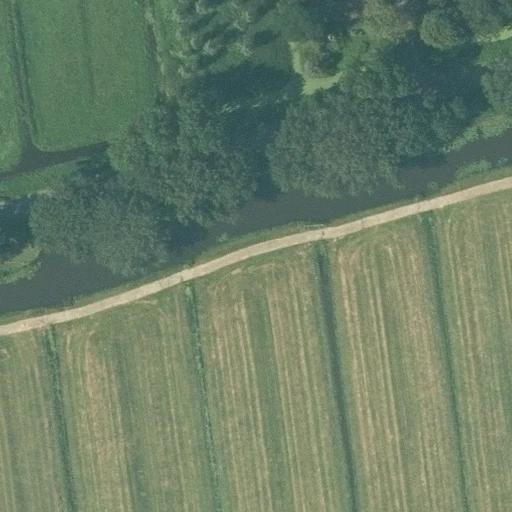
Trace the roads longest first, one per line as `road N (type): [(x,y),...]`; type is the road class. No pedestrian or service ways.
road 1 (track): [(0,332),(511,183)]
road 2 (unclassified): [(0,214),(511,68)]
